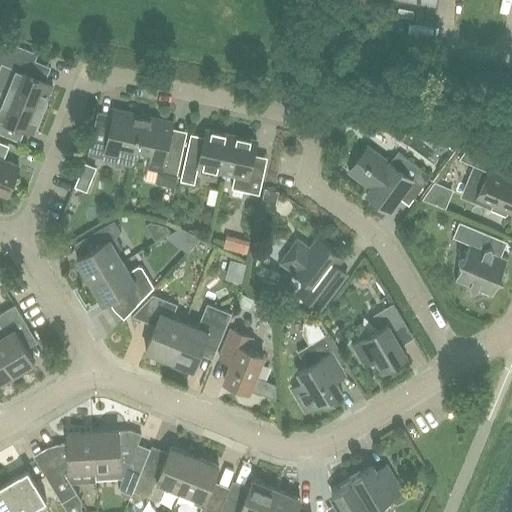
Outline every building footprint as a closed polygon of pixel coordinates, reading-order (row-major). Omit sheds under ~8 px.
[(432,14),(434,3),(409,0),(401,0),(400,9),(432,14)] [(8,50),(0,69),(0,90),(42,108),(52,84),(27,73),(33,60),(8,50)] [(32,132),(42,108),(0,90),(0,133),(2,135),(8,122),(32,132)] [(120,144),(136,148),(143,115),(114,109),(109,128),(94,125),(87,155),(103,158),(104,151),(118,155),(120,144)] [(173,122),(143,115),(136,148),(151,151),(147,168),(158,171),(155,182),(174,187),(182,150),(167,147),(173,122)] [(223,172),(231,134),(206,129),(200,156),(186,153),(180,180),(194,183),(198,166),(223,172)] [(256,140),(231,134),(223,172),(234,174),(231,188),(259,194),(265,166),(251,163),(256,140)] [(366,194),(388,210),(403,190),(413,198),(430,174),(398,150),(390,161),(367,145),(348,171),(371,187),(366,194)] [(511,180),(495,173),(500,160),(465,146),(460,159),(476,166),(465,193),(492,205),(490,209),(506,215),(507,211),(511,212),(511,180)] [(0,192),(6,195),(18,166),(0,158),(0,192)] [(121,232),(114,220),(90,234),(97,246),(76,258),(89,281),(122,261),(116,251),(122,248),(115,236),(121,232)] [(501,272),(507,258),(493,252),(490,246),(487,244),(491,234),(459,221),(453,236),(470,243),(464,257),(458,259),(461,265),(455,279),(469,285),(471,291),(477,289),(492,295),(498,280),(503,278),(501,272)] [(196,233),(185,242),(193,251),(204,242),(196,233)] [(229,247),(250,252),(252,240),(231,235),(229,247)] [(347,273),(336,264),(341,257),(317,239),(311,247),(298,237),(280,261),(317,289),(309,300),(320,309),(347,273)] [(154,287),(147,276),(142,267),(138,266),(128,271),(122,261),(89,281),(103,303),(123,291),(126,296),(136,305),(154,287)] [(376,275),(364,267),(357,276),(369,285),(376,275)] [(169,359),(184,322),(172,317),(177,304),(152,294),(131,315),(155,325),(145,349),(169,359)] [(379,328),(364,337),(352,344),(364,364),(376,357),(383,369),(406,356),(390,330),(404,322),(393,303),(371,316),(379,328)] [(15,304),(0,312),(0,324),(1,326),(0,326),(0,355),(11,375),(34,361),(18,335),(29,328),(15,304)] [(197,327),(184,322),(169,359),(177,362),(176,366),(192,373),(203,345),(216,350),(231,313),(213,306),(209,317),(202,314),(197,327)] [(321,318),(308,325),(316,339),(328,331),(321,318)] [(231,328),(222,352),(219,359),(231,364),(224,381),(225,381),(225,387),(236,391),(240,388),(248,391),(263,355),(247,348),(251,337),(231,328)] [(347,375),(340,363),(324,335),(297,351),(306,366),(298,371),(304,381),(291,388),(305,411),(323,401),(325,404),(342,394),(335,382),(347,375)] [(0,381),(11,375),(0,355),(0,381)] [(140,434),(131,429),(92,431),(95,469),(120,468),(126,470),(118,489),(123,491),(121,497),(128,500),(130,496),(131,496),(143,465),(130,459),(140,434)] [(95,469),(92,431),(66,433),(68,458),(44,473),(61,502),(77,493),(65,473),(69,471),(95,469)] [(145,461),(143,465),(131,496),(137,499),(139,493),(158,501),(163,489),(167,491),(169,486),(180,491),(194,456),(170,446),(161,468),(145,461)] [(210,488),(219,466),(194,456),(180,491),(204,500),(199,511),(219,511),(226,495),(210,488)] [(406,498),(395,480),(385,464),(375,470),(372,465),(350,478),(352,482),(352,481),(370,510),(391,498),(393,502),(397,503),(406,498)] [(27,469),(2,484),(17,509),(23,506),(26,511),(27,511),(46,501),(27,469)] [(266,511),(276,489),(252,479),(243,501),(226,495),(219,511),(266,511)] [(370,510),(352,481),(352,482),(331,494),(336,503),(331,506),(329,511),(371,511),(370,510)] [(0,511),(12,511),(17,509),(2,484),(0,485),(0,511)] [(294,511),(300,499),(276,489),(266,511),(294,511)]
